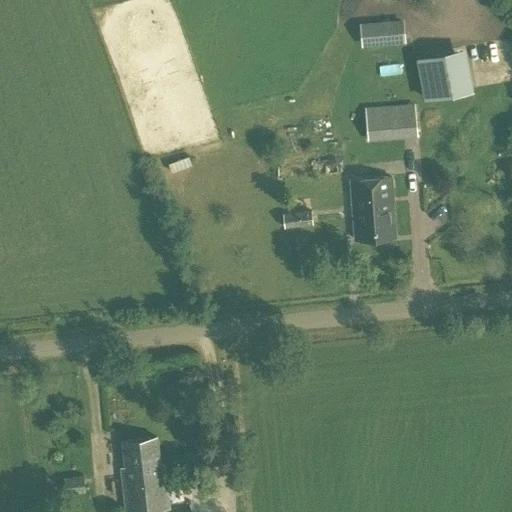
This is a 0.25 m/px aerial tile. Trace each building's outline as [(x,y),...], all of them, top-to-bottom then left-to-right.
[(362,47),(404,43),(402,20),(360,24),(362,47)] [(424,100),(473,91),(465,49),(416,58),(424,100)] [(368,141),(416,138),(414,105),(366,108),(368,141)] [(356,241),(395,238),(391,179),(352,181),(356,241)] [(284,228),(312,225),(311,210),(282,214),(284,228)] [(139,438),(148,509),(168,506),(163,462),(159,463),(156,436),(139,438)] [(126,511),(148,509),(139,438),(123,440),(126,467),(121,468),(126,511)] [(65,495),(84,492),(82,475),(62,478),(65,495)]
